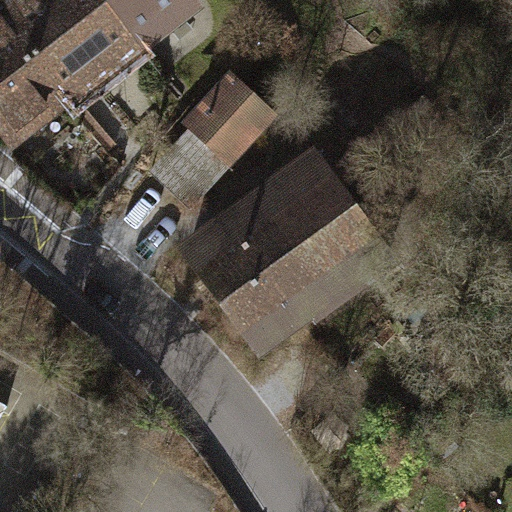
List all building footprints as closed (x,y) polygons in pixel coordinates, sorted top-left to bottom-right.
[(0,0),(0,22),(61,101),(133,46),(97,0),(0,0)] [(191,0),(97,0),(133,46),(191,0)] [(0,137),(5,144),(61,101),(0,22),(0,137)] [(223,63),(175,117),(188,128),(152,169),(191,204),(275,110),(223,63)] [(390,261),(308,143),(171,237),(253,355),(390,261)]
